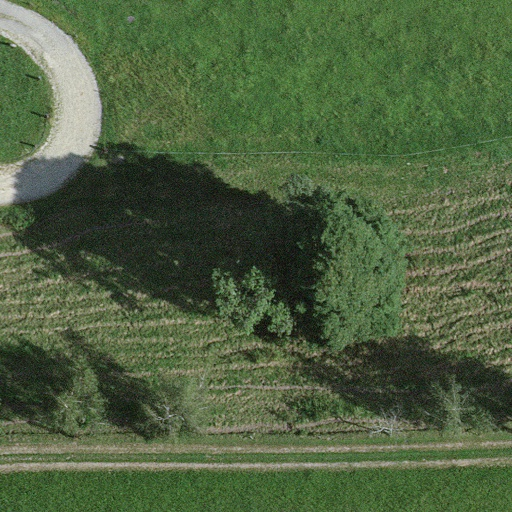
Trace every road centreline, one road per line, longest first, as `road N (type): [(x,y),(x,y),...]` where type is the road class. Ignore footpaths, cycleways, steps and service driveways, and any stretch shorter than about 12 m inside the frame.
road 1 (track): [(511,461),(0,471)]
road 2 (track): [(0,31),(26,39),(63,80),(68,130),(53,165),(0,194)]
